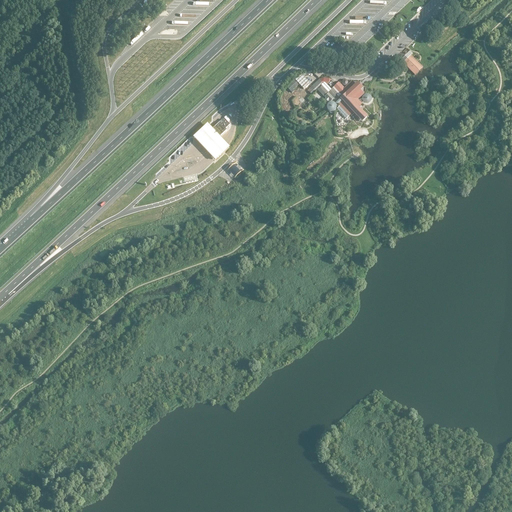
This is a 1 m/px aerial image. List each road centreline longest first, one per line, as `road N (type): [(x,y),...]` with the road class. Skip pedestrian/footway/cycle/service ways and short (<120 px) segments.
road 1 (motorway): [(4,292),(316,0)]
road 2 (motorway): [(268,0),(32,219)]
road 3 (motorway): [(4,292),(121,214)]
